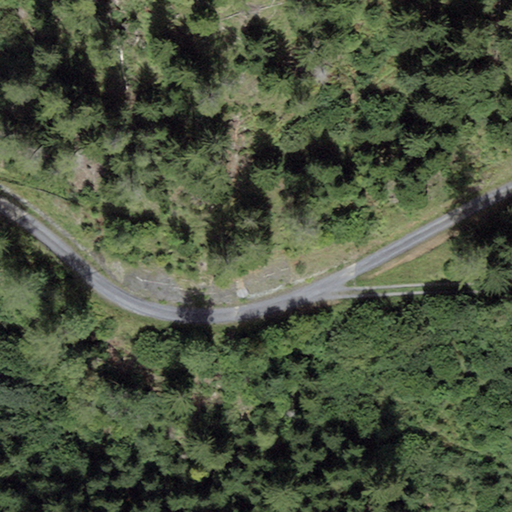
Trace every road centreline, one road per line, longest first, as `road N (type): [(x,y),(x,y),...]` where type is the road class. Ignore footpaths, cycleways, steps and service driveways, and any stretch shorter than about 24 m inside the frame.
road 1 (track): [(511,201),(321,293),(221,319),(118,310),(0,210)]
road 2 (track): [(511,281),(353,278)]
